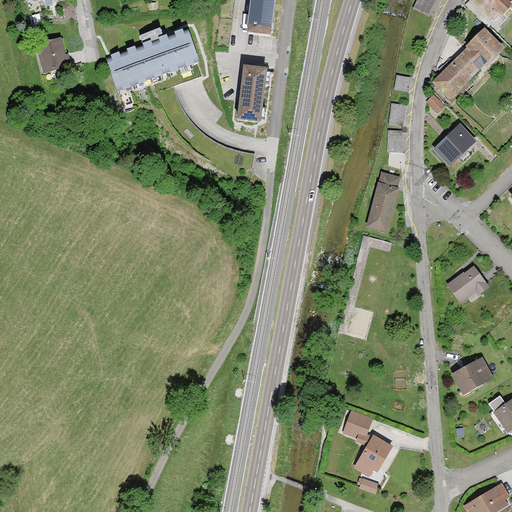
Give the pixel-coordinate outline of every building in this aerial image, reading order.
[(251,0),(248,33),(270,36),(273,0),(251,0)] [(418,0),(416,8),(432,14),(436,0),(418,0)] [(511,0),(473,0),(473,1),(502,29),(511,19),(511,0)] [(485,28),(433,80),(459,105),(510,54),(485,28)] [(188,29),(106,58),(117,90),(199,61),(188,29)] [(67,40),(38,50),(48,80),(77,70),(67,40)] [(265,65),(240,63),(236,120),(260,122),(265,65)] [(395,88),(410,90),(413,77),(398,74),(395,88)] [(438,114),(446,107),(435,94),(427,101),(438,114)] [(406,123),(407,104),(391,103),(391,122),(406,123)] [(462,121),(437,143),(459,168),(484,145),(462,121)] [(389,129),(388,151),(405,151),(406,129),(389,129)] [(400,186),(378,180),(366,225),(388,231),(400,186)] [(475,264),(450,283),(469,307),(494,288),(475,264)] [(482,357),(451,374),(463,395),(494,378),(482,357)] [(511,391),(491,406),(511,436),(511,435),(511,391)] [(373,420),(351,411),(344,436),(365,445),(373,420)] [(392,447),(372,435),(354,467),(364,473),(368,467),(377,472),(392,447)] [(379,485),(361,480),(358,490),(375,495),(379,485)] [(511,490),(506,481),(468,504),(472,511),(505,511),(511,508),(511,490)]
